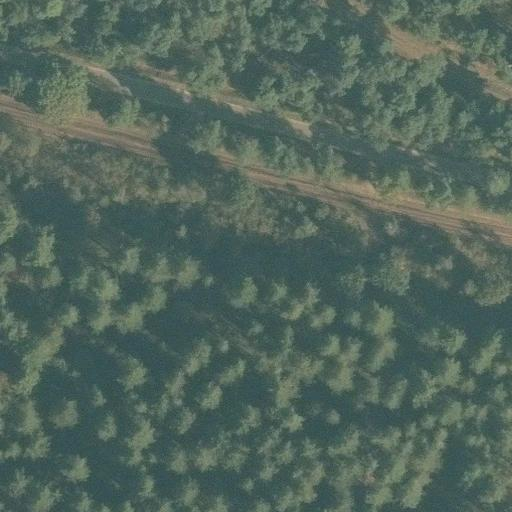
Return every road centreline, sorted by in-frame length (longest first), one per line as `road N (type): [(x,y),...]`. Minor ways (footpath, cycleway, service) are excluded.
road 1 (unclassified): [(511,196),(0,61)]
road 2 (track): [(362,203),(0,106)]
road 3 (unknown): [(333,0),(395,52),(511,109)]
road 4 (track): [(511,235),(362,203)]
